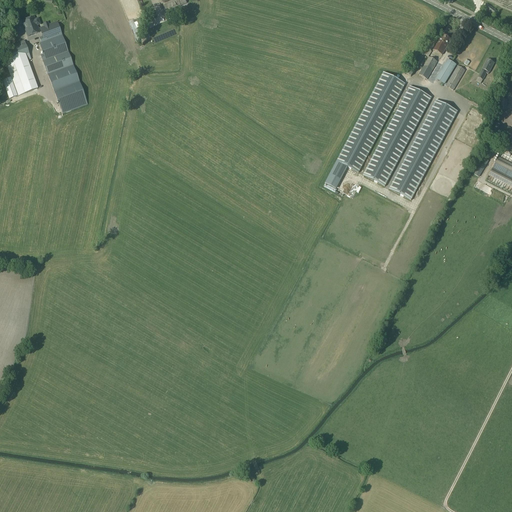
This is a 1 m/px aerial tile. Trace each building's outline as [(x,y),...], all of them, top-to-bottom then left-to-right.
[(184,0),(166,0),(162,2),(166,12),(186,4),(184,0)] [(486,4),(483,9),(495,18),(498,13),(486,4)] [(160,28),(161,32),(166,31),(163,17),(150,20),(152,30),(160,28)] [(34,21),(33,18),(22,22),(24,27),(25,29),(27,37),(39,33),(36,26),(39,25),(37,20),(34,21)] [(41,30),(39,30),(42,38),(39,39),(41,43),(39,44),(43,55),(41,56),(48,75),(60,110),(86,100),(73,66),(57,23),(41,30)] [(419,52),(406,74),(411,78),(430,47),(432,48),(437,39),(431,35),(420,53),(419,52)] [(440,39),(433,51),(442,56),(447,47),(446,46),(450,40),(443,36),(441,40),(440,39)] [(173,54),(173,41),(145,40),(144,54),(143,54),(143,71),(172,72),(172,57),(164,57),(164,54),(173,54)] [(14,66),(7,68),(11,78),(2,81),(9,99),(37,90),(27,61),(31,60),(24,41),(15,45),(14,41),(7,44),(14,66)] [(429,58),(419,75),(427,80),(437,63),(429,58)] [(447,60),(435,80),(444,85),(456,66),(447,60)] [(481,71),(477,78),(482,81),(486,74),(488,75),(494,64),(487,60),(482,70),(481,72),(481,71)] [(446,86),(445,87),(453,91),(465,71),(457,67),(447,83),(446,86)] [(405,85),(383,73),(336,162),(358,174),(405,85)] [(473,86),(476,79),(465,74),(460,82),(467,85),(468,83),(473,86)] [(490,86),(479,112),(483,113),(487,105),(488,106),(493,93),(494,93),(496,89),(490,86)] [(431,99),(409,87),(362,176),(384,188),(431,99)] [(496,99),(495,110),(499,111),(506,112),(507,100),(496,99)] [(457,113),(435,101),(389,190),(410,201),(457,113)] [(511,129),(508,127),(501,139),(511,145),(511,129)] [(511,165),(498,158),(494,165),(511,174),(511,165)] [(484,159),(474,175),(478,178),(488,162),(484,159)] [(511,178),(493,169),(489,176),(511,187),(511,178)] [(493,187),(495,183),(485,178),(485,177),(482,175),(480,178),(480,177),(478,180),(493,187)] [(353,184),(325,230),(346,243),(373,196),(353,184)] [(378,199),(350,245),(371,257),(398,211),(378,199)]
